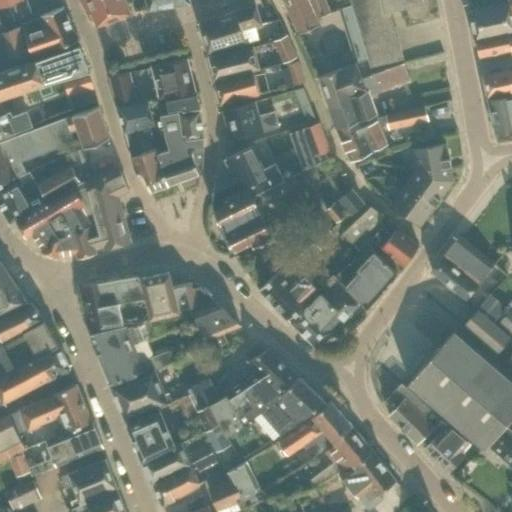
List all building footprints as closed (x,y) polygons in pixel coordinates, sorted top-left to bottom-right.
[(81,0),(87,13),(91,12),(96,22),(100,24),(130,12),(125,0),(81,0)] [(147,0),(149,9),(190,2),(189,0),(147,0)] [(283,0),(298,33),(320,23),(317,16),(330,11),(325,0),(283,0)] [(370,66),(403,58),(395,25),(389,27),(385,11),(423,3),(422,0),(350,0),(352,4),(338,9),(355,62),(368,58),(370,66)] [(469,11),(476,42),(508,35),(507,32),(511,30),(511,0),(509,0),(510,3),(469,11)] [(242,29),(261,23),(255,4),(199,23),(208,53),(247,43),(242,29)] [(78,40),(63,6),(42,15),(43,17),(19,25),(31,57),(56,48),(78,40)] [(0,36),(9,62),(29,56),(20,30),(4,35),(0,36)] [(511,34),(508,35),(476,42),(479,55),(511,49),(511,53),(511,34)] [(287,36),(275,41),(284,64),(297,59),(287,36)] [(89,70),(80,45),(0,71),(0,98),(29,89),(89,70)] [(209,56),(215,80),(252,70),(258,68),(252,45),(209,56)] [(187,58),(151,66),(158,94),(153,95),(154,97),(195,88),(187,58)] [(287,64),(294,85),(305,80),(298,60),(287,64)] [(318,76),(329,107),(369,88),(371,93),(410,80),(404,62),(361,78),(356,63),(318,76)] [(511,92),(511,69),(483,75),(487,97),(511,92)] [(259,93),(252,70),(215,80),(220,104),(259,93)] [(81,90),(94,86),(89,71),(77,75),(81,90)] [(110,80),(117,105),(137,100),(130,75),(110,80)] [(294,90),(302,111),(307,123),(315,120),(303,86),(294,90)] [(181,111),(184,112),(200,109),(195,88),(154,97),(154,99),(166,97),(167,103),(158,105),(161,115),(181,111)] [(371,93),(369,88),(329,107),(336,127),(373,114),(376,113),(369,94),(371,93)] [(0,136),(31,125),(27,110),(8,116),(5,107),(18,103),(19,108),(33,103),(29,89),(0,98),(0,136)] [(511,93),(488,99),(495,133),(511,129),(511,93)] [(152,98),(117,105),(124,132),(135,129),(153,123),(148,104),(153,103),(152,98)] [(229,136),(230,139),(279,125),(274,110),(257,115),(253,101),(224,109),(225,113),(223,116),(225,121),(228,123),(232,136),(229,136)] [(98,105),(66,117),(70,131),(79,128),(84,145),(109,136),(98,105)] [(373,114),(336,127),(350,161),(373,151),(373,150),(387,143),(379,125),(387,123),(388,127),(428,119),(425,105),(408,109),(377,116),(376,113),(373,114)] [(169,149),(160,151),(170,185),(199,174),(203,163),(203,136),(200,109),(184,112),(181,111),(161,115),(169,149)] [(74,140),(70,131),(66,117),(0,140),(0,183),(25,170),(21,161),(74,140)] [(304,128),(313,154),(329,149),(319,122),(304,128)] [(128,145),(138,142),(135,129),(124,132),(128,145)] [(411,148),(414,171),(452,180),(446,143),(411,148)] [(214,208),(231,200),(228,195),(251,184),(255,194),(284,179),(275,162),(263,168),(251,145),(242,149),(224,158),(231,170),(214,178),(211,203),(212,204),(212,203),(215,207),(214,208)] [(150,192),(170,185),(160,151),(158,152),(156,148),(131,155),(135,171),(140,174),(143,172),(150,192)] [(0,184),(0,205),(10,221),(79,180),(70,165),(30,188),(21,174),(0,184)] [(80,182),(17,218),(27,236),(32,233),(43,247),(42,248),(58,254),(59,253),(76,250),(77,255),(96,249),(96,247),(103,245),(104,247),(131,240),(118,195),(129,190),(117,165),(80,182)] [(433,205),(452,180),(414,171),(403,187),(433,205)] [(228,195),(231,200),(214,208),(229,240),(226,242),(230,250),(234,248),(234,250),(251,241),(253,245),(272,236),(261,215),(264,213),(258,202),(256,203),(251,195),(255,194),(251,184),(228,195)] [(433,205),(403,187),(392,202),(420,223),(433,205)] [(340,198),(352,211),(363,202),(351,188),(340,198)] [(336,221),(346,213),(335,200),(325,209),(336,221)] [(342,233),(353,244),(384,215),(371,206),(342,233)] [(372,239),(404,265),(419,245),(396,228),(391,235),(380,227),(372,239)] [(431,270),(466,298),(493,263),(459,235),(431,270)] [(287,319),(318,290),(295,265),(301,259),(305,263),(320,249),(314,242),(259,288),(287,319)] [(353,258),(334,276),(345,286),(366,307),(387,284),(389,283),(394,278),(395,275),(397,273),(371,247),(364,254),(367,258),(360,265),(353,258)] [(0,285),(13,279),(0,259),(0,285)] [(191,282),(172,286),(169,272),(141,278),(146,295),(151,315),(191,306),(198,304),(212,299),(213,298),(201,286),(193,288),(191,282)] [(80,284),(89,327),(119,321),(151,315),(146,295),(141,278),(141,276),(137,274),(106,279),(80,284)] [(333,275),(318,290),(319,291),(290,321),(317,347),(358,304),(342,289),(345,286),(334,276),(333,275)] [(0,312),(26,299),(13,279),(0,285),(0,312)] [(494,290),(485,298),(498,313),(507,304),(494,290)] [(191,306),(208,347),(209,348),(227,341),(223,332),(241,325),(213,298),(212,299),(198,304),(191,306)] [(29,300),(0,313),(0,341),(44,318),(29,300)] [(500,320),(511,330),(511,309),(511,308),(500,320)] [(465,324),(498,353),(511,338),(477,309),(465,324)] [(69,366),(58,343),(44,318),(0,341),(0,402),(69,366)] [(110,383),(154,367),(173,360),(169,350),(141,360),(135,343),(168,330),(164,318),(153,320),(150,318),(130,326),(126,326),(125,325),(90,332),(110,383)] [(501,455),(511,464),(511,381),(453,330),(408,381),(485,448),(488,444),(493,448),(493,452),(498,455),(501,455)] [(260,412),(297,375),(268,348),(247,360),(259,371),(220,397),(210,402),(227,436),(228,435),(231,433),(260,412)] [(168,402),(154,367),(110,383),(126,418),(168,402)] [(324,399),(297,375),(260,412),(231,433),(228,435),(241,457),(298,421),(324,399)] [(210,402),(220,397),(209,377),(188,388),(198,408),(210,402)] [(421,438),(422,438),(442,417),(401,382),(385,399),(395,408),(388,415),(417,442),(421,438)] [(56,419),(61,432),(92,420),(76,383),(53,393),(53,394),(33,403),(33,402),(19,408),(28,429),(56,419)] [(187,416),(197,411),(189,393),(178,399),(187,416)] [(322,448),(331,441),(352,425),(330,400),(302,423),(279,440),(288,454),(303,444),(305,448),(316,441),(322,448)] [(199,412),(207,430),(218,424),(209,407),(199,412)] [(142,459),(142,460),(181,442),(180,441),(175,444),(160,410),(127,424),(142,459)] [(0,436),(9,455),(25,447),(24,446),(8,414),(0,417),(0,436)] [(469,441),(442,417),(422,438),(428,444),(424,448),(447,471),(464,453),(461,450),(469,441)] [(102,446),(92,420),(61,432),(62,433),(45,439),(51,453),(27,463),(29,466),(30,470),(32,474),(102,446)] [(230,445),(218,424),(206,431),(217,452),(230,445)] [(372,449),(352,425),(331,441),(334,443),(325,451),(333,462),(311,479),(316,486),(338,472),(342,469),(343,468),(351,462),(353,465),(372,449)] [(0,459),(9,455),(0,436),(0,459)] [(191,463),(181,442),(142,460),(152,482),(189,463),(191,463)] [(351,462),(343,468),(342,469),(338,472),(368,509),(380,498),(377,494),(396,480),(372,449),(353,465),(351,462)] [(29,466),(27,463),(23,452),(10,457),(18,476),(30,470),(29,466)] [(191,463),(189,463),(152,482),(162,504),(193,488),(200,483),(193,468),(196,466),(199,470),(217,460),(212,452),(191,463)] [(73,484),(80,502),(116,487),(105,458),(61,476),(66,487),(73,484)] [(208,488),(218,510),(218,511),(230,511),(239,509),(237,502),(234,495),(258,485),(246,460),(227,470),(230,478),(208,488)] [(16,508),(41,496),(34,479),(6,492),(14,509),(16,508)] [(80,511),(89,508),(90,511),(125,511),(116,488),(71,506),(73,511),(80,511)]
